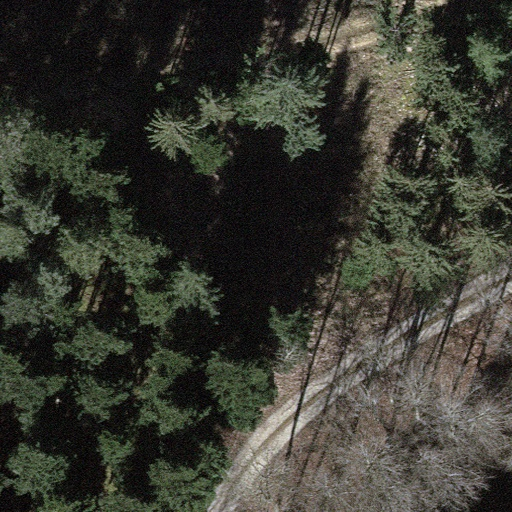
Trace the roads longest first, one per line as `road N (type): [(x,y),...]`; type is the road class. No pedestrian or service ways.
road 1 (track): [(0,143),(511,17)]
road 2 (track): [(511,263),(279,414),(214,511)]
